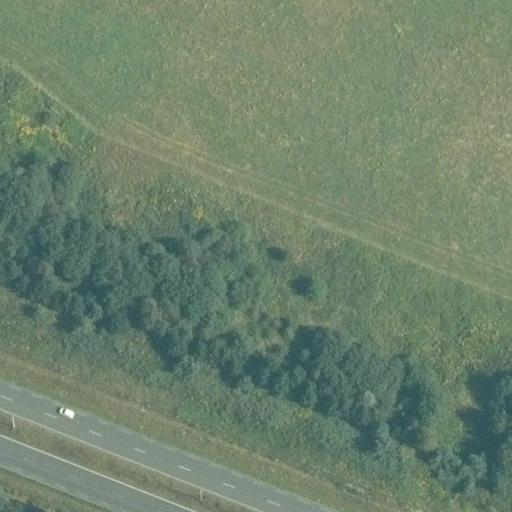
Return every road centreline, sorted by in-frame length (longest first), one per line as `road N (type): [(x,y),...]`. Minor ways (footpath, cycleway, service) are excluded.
road 1 (primary): [(308,511),(0,390)]
road 2 (primary): [(0,446),(166,511)]
